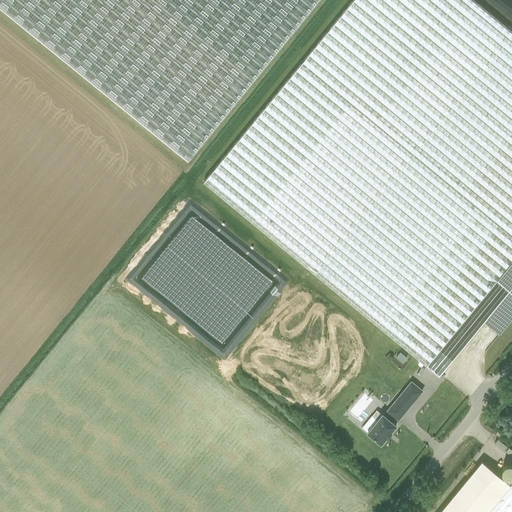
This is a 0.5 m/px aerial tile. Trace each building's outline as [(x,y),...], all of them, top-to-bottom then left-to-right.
[(0,0),(0,9),(181,163),(313,0),(0,0)] [(351,0),(203,180),(315,273),(439,375),(484,320),(510,289),(497,279),(511,260),(511,32),(472,0),(351,0)] [(0,39),(0,384),(7,376),(169,177),(0,39)] [(510,289),(484,320),(500,334),(511,319),(511,260),(497,279),(510,289)] [(407,356),(400,351),(397,356),(404,361),(407,356)] [(398,420),(423,390),(411,381),(387,411),(390,413),(390,412),(396,417),(396,418),(398,420)] [(391,431),(396,425),(392,422),(396,418),(396,417),(390,412),(390,413),(386,417),(382,414),(377,420),(372,425),(373,426),(367,432),(381,443),(386,437),(387,437),(391,432),(391,431)] [(511,511),(511,482),(510,484),(482,461),(439,511),(511,511)]
